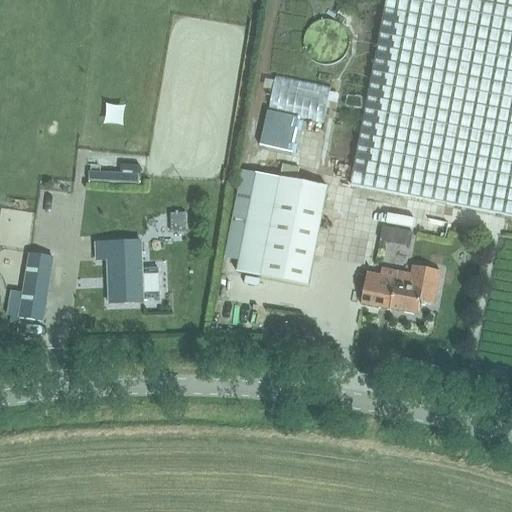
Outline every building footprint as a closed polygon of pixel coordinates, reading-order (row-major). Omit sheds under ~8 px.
[(511,0),(386,0),(351,186),(511,217),(511,0)] [(89,174),(89,183),(139,185),(140,167),(121,166),(121,176),(89,174)] [(308,287),(327,188),(252,173),(234,269),(261,274),(260,278),(308,287)] [(382,228),(380,242),(395,244),(397,230),(382,228)] [(142,240),(96,242),(97,260),(108,259),(110,305),(144,304),(144,301),(160,300),(159,270),(143,271),(142,258),(142,240)] [(54,260),(53,260),(30,256),(19,319),(43,323),(54,260)] [(381,271),(380,277),(367,274),(361,304),(418,316),(420,305),(433,308),(440,274),(412,269),(410,277),(381,271)] [(218,313),(229,318),(240,292),(229,287),(218,313)]
